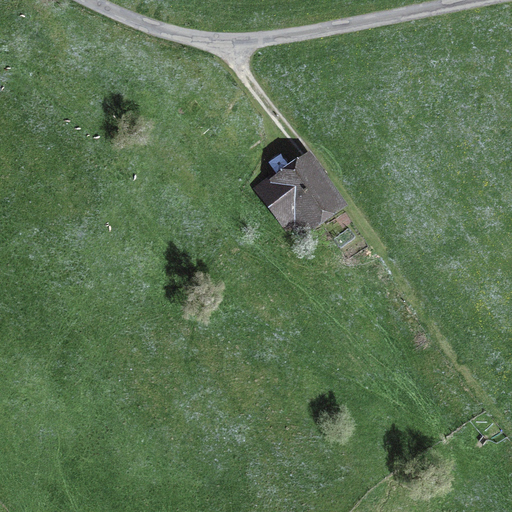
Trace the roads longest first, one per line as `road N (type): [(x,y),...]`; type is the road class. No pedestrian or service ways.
road 1 (unclassified): [(89,0),(141,23),(221,41),(486,0)]
road 2 (track): [(221,41),(353,218),(447,376)]
